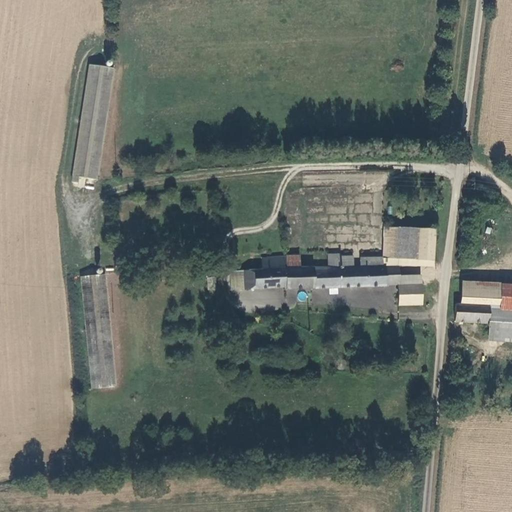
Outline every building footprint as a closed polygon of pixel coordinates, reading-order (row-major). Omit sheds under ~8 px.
[(88,61),(86,70),(98,70),(100,98),(101,118),(102,126),(112,64),(88,61)] [(94,176),(102,126),(101,118),(100,98),(98,70),(86,70),(69,178),(76,180),(77,174),(94,176)] [(414,251),(413,221),(378,223),(379,252),(380,261),(395,260),(394,252),(414,251)] [(430,221),(413,221),(414,251),(431,250),(430,221)] [(364,252),(364,261),(380,261),(379,252),(364,252)] [(241,285),(285,284),(284,263),(284,255),(251,258),(251,267),(241,267),(241,285)] [(395,277),(395,260),(380,261),(364,261),(284,263),(285,284),(383,281),(383,278),(395,277)] [(230,286),(241,285),(241,267),(229,268),(230,286)] [(113,381),(101,271),(79,274),(91,384),(113,381)] [(419,301),(418,280),(396,281),(397,302),(419,301)] [(500,307),(501,285),(463,284),(462,305),(490,306),(500,307)] [(511,285),(501,285),(500,307),(499,325),(489,325),(489,335),(511,336),(511,285)] [(462,305),(455,305),(454,323),(489,325),(490,306),(462,305)] [(500,307),(490,306),(489,325),(499,325),(500,307)] [(336,363),(340,363),(342,361),(343,359),(343,357),(341,355),(339,354),(336,355),(335,357),(335,361),(336,363)]
